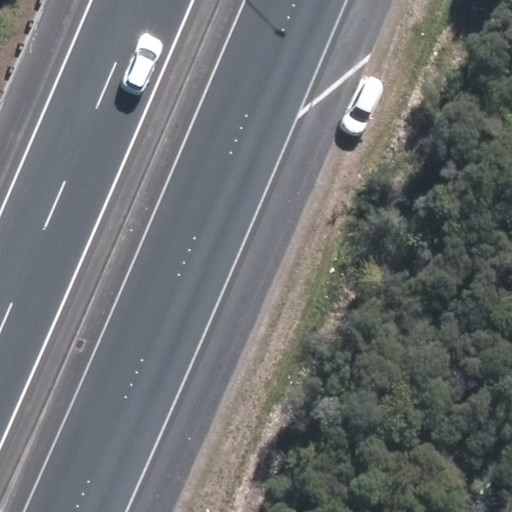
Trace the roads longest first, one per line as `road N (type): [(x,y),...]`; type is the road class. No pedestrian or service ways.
road 1 (motorway): [(297,0),(67,511)]
road 2 (motorway): [(0,314),(136,0)]
